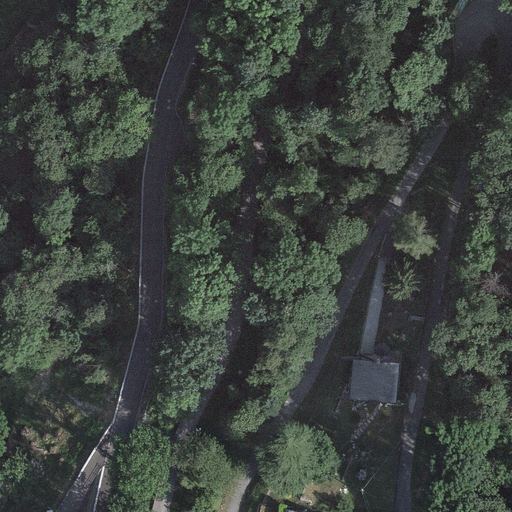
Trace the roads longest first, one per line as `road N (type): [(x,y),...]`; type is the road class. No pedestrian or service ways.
road 1 (residential): [(234,511),(454,94),(462,26),(491,4),(511,19)]
road 2 (unclassified): [(307,0),(255,167),(233,324),(160,511)]
road 3 (residential): [(198,0),(165,136),(150,325),(106,511)]
road 4 (residential): [(511,35),(467,167),(407,419),(409,511)]
